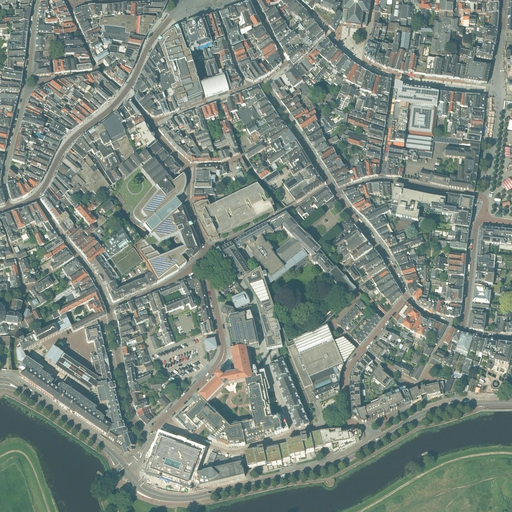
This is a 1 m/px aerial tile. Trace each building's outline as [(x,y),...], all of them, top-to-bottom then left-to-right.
[(15,0),(16,11),(30,10),(32,0),(15,0)] [(169,0),(171,2),(173,6),(173,11),(172,16),(168,19),(168,20),(169,25),(169,27),(171,33),(173,31),(178,30),(179,29),(178,24),(179,21),(180,20),(180,19),(182,12),(182,6),(182,5),(181,1),(180,0),(169,0)] [(270,11),(265,2),(264,0),(257,0),(264,12),(264,14),(270,11)] [(282,7),(280,1),(281,1),(280,0),(264,0),(265,2),(270,11),(276,7),(277,9),(278,11),(281,14),(283,17),(284,17),(287,21),(291,18),(289,17),(290,16),(286,12),(289,9),(285,5),(282,7)] [(295,2),(292,0),(290,0),(285,5),(289,9),(290,9),(289,8),(295,2)] [(312,0),(308,7),(312,10),(312,9),(313,11),(316,8),(317,5),(319,0),(312,0)] [(316,8),(314,11),(329,26),(335,16),(337,12),(339,9),(339,10),(341,7),(338,6),(339,2),(343,3),(343,0),(319,0),(317,5),(316,8)] [(345,0),(344,11),(343,12),(344,13),(343,21),(342,24),(348,25),(347,26),(349,27),(349,26),(360,28),(361,28),(362,26),(367,27),(368,16),(369,16),(369,14),(371,4),(371,2),(370,2),(370,0),(345,0)] [(382,0),(382,1),(381,5),(380,10),(385,11),(385,8),(386,8),(392,8),(392,0),(382,0)] [(392,0),(392,8),(391,12),(391,15),(390,22),(390,24),(394,24),(398,25),(400,10),(396,10),(397,0),(392,0)] [(407,21),(407,19),(408,7),(407,6),(405,6),(402,3),(402,0),(397,0),(396,10),(400,10),(398,25),(406,25),(406,21),(407,21)] [(416,30),(415,33),(421,34),(423,35),(424,33),(428,33),(434,34),(434,29),(427,28),(428,15),(427,15),(428,11),(431,11),(431,4),(429,4),(429,1),(428,1),(428,0),(420,0),(419,10),(419,11),(421,13),(421,14),(420,14),(419,22),(420,22),(420,24),(418,24),(418,31),(416,30)] [(451,35),(456,36),(457,30),(458,24),(458,20),(459,11),(460,3),(460,2),(459,0),(440,0),(439,12),(439,18),(435,18),(435,22),(434,29),(434,34),(434,36),(434,40),(433,39),(430,54),(429,54),(429,59),(435,59),(440,60),(442,61),(442,59),(445,59),(445,57),(446,53),(447,54),(450,38),(450,35),(451,35)] [(431,0),(431,4),(431,11),(435,11),(435,12),(439,12),(440,0),(431,0)] [(137,8),(136,13),(142,13),(142,14),(161,16),(163,10),(167,3),(167,2),(166,2),(151,3),(150,9),(143,9),(137,8)] [(289,9),(286,12),(290,16),(292,14),(299,6),(295,2),(289,8),(290,9),(289,9)] [(64,7),(62,3),(55,5),(50,6),(48,7),(48,12),(64,7)] [(245,5),(248,13),(249,13),(253,10),(250,3),(245,5)] [(239,18),(239,19),(240,21),(241,24),(239,24),(240,26),(239,26),(240,29),(241,31),(240,31),(242,36),(246,34),(248,34),(256,29),(254,25),(252,20),(251,20),(249,13),(248,13),(245,5),(235,9),(238,18),(239,18)] [(482,13),(482,14),(486,14),(493,14),(498,14),(499,5),(493,5),(488,5),(482,5),(482,13)] [(293,21),(296,18),(303,10),(299,6),(292,14),(290,16),(289,17),(291,18),(291,19),(293,21)] [(50,18),(50,16),(49,14),(48,12),(48,7),(39,7),(38,19),(45,20),(47,20),(51,20),(50,18)] [(48,12),(49,14),(50,16),(53,15),(67,12),(64,7),(48,12)] [(82,17),(84,22),(86,22),(87,24),(92,23),(93,22),(92,19),(88,7),(80,8),(82,13),(81,14),(82,17)] [(101,21),(101,18),(99,18),(96,18),(94,7),(88,7),(92,19),(93,22),(97,22),(99,21),(101,21)] [(270,11),(264,14),(266,18),(277,11),(276,10),(277,10),(277,9),(276,7),(270,11)] [(75,17),(81,14),(82,13),(80,8),(74,11),(73,13),(75,17)] [(380,10),(375,9),(374,14),(380,15),(382,16),(383,15),(388,15),(391,15),(391,12),(392,8),(386,8),(385,8),(385,11),(380,10)] [(232,19),(234,22),(235,27),(238,26),(238,27),(239,26),(240,26),(239,24),(241,24),(240,21),(239,19),(239,18),(238,18),(235,9),(229,10),(232,19)] [(4,18),(4,24),(6,24),(8,24),(27,22),(29,16),(30,10),(16,11),(15,11),(15,17),(8,18),(4,18)] [(222,21),(232,19),(229,10),(219,14),(222,21)] [(257,18),(253,10),(249,13),(251,20),(252,20),(257,18)] [(296,18),(293,21),(298,28),(300,26),(303,23),(305,22),(306,20),(309,15),(303,10),(296,18)] [(269,22),(279,16),(281,14),(278,11),(277,11),(266,18),(269,22)] [(343,15),(337,12),(335,16),(329,26),(335,31),(339,23),(340,20),(343,15)] [(283,17),(281,14),(279,16),(269,22),(268,22),(271,27),(281,20),(284,18),(283,17)] [(476,14),(476,17),(475,26),(475,27),(484,28),(497,29),(498,19),(498,14),(493,14),(486,14),(482,14),(476,14)] [(294,32),(298,36),(292,41),(293,42),(296,47),(298,45),(303,41),(307,38),(305,36),(304,35),(302,33),(306,30),(314,22),(309,15),(306,20),(305,22),(303,23),(300,26),(298,28),(294,32)] [(209,17),(213,29),(218,27),(214,16),(209,17)] [(130,18),(127,18),(123,18),(121,17),(115,17),(114,19),(107,20),(107,18),(101,18),(101,21),(99,21),(99,22),(99,24),(99,27),(99,28),(101,28),(101,27),(108,28),(115,29),(117,29),(125,30),(125,35),(129,36),(132,36),(137,37),(145,39),(145,38),(148,35),(149,33),(158,20),(156,20),(136,19),(130,18)] [(204,20),(211,40),(216,38),(215,34),(213,29),(209,17),(204,20)] [(252,20),(254,25),(256,29),(261,25),(257,18),(252,20)] [(284,18),(281,20),(271,27),(273,32),(285,23),(285,24),(287,22),(284,18)] [(238,26),(235,27),(234,22),(232,19),(222,21),(228,36),(239,32),(238,31),(239,30),(238,28),(238,27),(238,26)] [(294,32),(298,28),(293,21),(291,19),(287,22),(285,24),(285,23),(273,32),(276,38),(285,31),(285,32),(287,34),(290,31),(292,33),(294,32)] [(220,79),(219,77),(213,55),(220,53),(221,53),(218,44),(218,43),(214,44),(213,43),(212,43),(211,40),(204,20),(198,22),(198,21),(189,24),(189,25),(182,27),(183,28),(190,52),(203,48),(203,50),(206,60),(204,61),(210,82),(220,79)] [(28,22),(27,22),(8,24),(6,24),(6,29),(12,29),(13,30),(15,30),(15,35),(26,34),(28,22)] [(87,24),(86,22),(84,22),(78,25),(81,31),(88,27),(93,25),(93,22),(92,23),(87,24)] [(302,33),(304,35),(305,34),(306,35),(316,25),(314,22),(306,30),(302,33)] [(385,35),(386,32),(387,26),(379,24),(374,24),(374,23),(374,24),(373,30),(377,31),(377,32),(379,32),(379,34),(385,35)] [(83,35),(97,28),(99,27),(99,24),(93,25),(88,27),(81,31),(83,35)] [(388,33),(394,33),(394,35),(395,35),(395,38),(394,43),(393,46),(392,53),(390,61),(387,69),(392,71),(397,55),(398,51),(402,28),(399,28),(398,25),(394,24),(390,24),(389,24),(388,26),(388,33)] [(248,34),(246,34),(249,41),(251,40),(253,39),(252,37),(253,36),(263,30),(261,25),(256,29),(248,34)] [(307,38),(310,35),(318,28),(316,25),(306,35),(305,34),(304,35),(305,36),(307,38)] [(99,33),(99,28),(99,27),(97,28),(83,35),(84,39),(92,36),(99,33)] [(102,32),(102,35),(103,41),(101,41),(99,42),(101,45),(103,48),(108,48),(111,48),(111,47),(111,46),(112,42),(115,43),(119,43),(122,44),(127,45),(140,48),(142,44),(145,39),(137,37),(132,36),(129,36),(125,35),(125,30),(117,29),(115,29),(108,28),(101,27),(101,28),(102,32)] [(475,27),(474,34),(482,34),(484,34),(497,36),(497,29),(484,28),(475,27)] [(190,53),(190,52),(183,28),(180,29),(183,40),(188,54),(190,53)] [(300,48),(302,46),(304,48),(307,45),(306,44),(310,41),(321,31),(318,28),(310,35),(307,38),(303,41),(298,45),(300,47),(300,48)] [(397,55),(392,71),(399,72),(400,73),(405,53),(408,54),(408,51),(410,35),(411,30),(409,30),(402,28),(398,51),(397,55)] [(161,40),(159,44),(166,60),(166,62),(167,65),(170,73),(172,72),(173,77),(177,88),(172,90),(175,98),(180,110),(202,100),(203,100),(203,99),(204,98),(204,97),(203,96),(205,95),(204,90),(202,84),(201,84),(201,85),(200,85),(190,53),(188,54),(183,40),(180,29),(176,30),(173,31),(171,33),(170,33),(166,35),(164,38),(161,40)] [(266,35),(263,30),(253,36),(252,37),(253,39),(251,40),(252,42),(254,45),(255,44),(257,43),(255,41),(266,35)] [(224,37),(222,31),(219,31),(220,33),(215,34),(216,38),(217,40),(224,37)] [(240,31),(239,32),(228,36),(230,42),(243,37),(242,36),(240,31)] [(276,39),(280,45),(292,33),(290,31),(287,34),(285,32),(276,39)] [(321,31),(310,41),(306,44),(307,45),(311,50),(313,47),(318,42),(325,36),(321,31)] [(92,36),(84,39),(86,43),(97,40),(98,42),(99,42),(101,41),(103,41),(102,35),(102,32),(99,33),(92,36)] [(294,32),(292,33),(280,45),(283,49),(290,43),(292,41),(298,36),(294,32)] [(414,35),(414,39),(420,40),(420,41),(420,46),(417,59),(416,68),(414,75),(415,75),(425,76),(426,76),(427,65),(428,59),(429,59),(429,54),(430,54),(433,39),(427,39),(428,33),(424,33),(423,35),(421,34),(415,33),(414,35)] [(25,44),(26,34),(15,35),(10,35),(9,43),(7,43),(6,51),(25,50),(25,44)] [(230,42),(231,44),(232,47),(241,43),(243,42),(243,43),(248,41),(249,41),(246,34),(242,36),(243,37),(230,42)] [(255,44),(257,47),(269,39),(266,35),(255,41),(257,43),(255,44)] [(378,37),(371,36),(370,35),(368,42),(378,45),(379,39),(384,41),(384,38),(378,36),(378,37)] [(35,49),(35,53),(49,54),(51,54),(51,48),(54,48),(55,42),(56,42),(56,37),(36,36),(36,40),(36,44),(35,49)] [(70,37),(59,37),(59,43),(63,43),(63,44),(64,56),(64,61),(64,62),(74,62),(74,60),(72,60),(72,58),(70,58),(70,56),(74,56),(80,55),(86,55),(84,49),(82,49),(81,47),(83,47),(81,43),(80,41),(72,42),(70,37)] [(269,39),(257,47),(260,51),(263,49),(263,50),(273,44),(272,43),(270,40),(269,39)] [(409,57),(412,57),(411,60),(408,74),(414,75),(416,68),(417,59),(420,46),(420,41),(420,40),(414,39),(414,42),(411,42),(409,51),(408,56),(409,57)] [(248,52),(252,50),(253,50),(257,47),(255,44),(254,45),(252,42),(251,40),(249,41),(248,41),(243,43),(243,42),(241,43),(232,47),(234,53),(244,49),(246,48),(248,52)] [(321,55),(331,44),(327,40),(316,51),(321,55)] [(382,46),(381,48),(388,51),(388,50),(389,45),(390,43),(387,42),(384,41),(383,41),(382,46)] [(98,42),(88,47),(90,51),(101,45),(99,42),(98,42)] [(126,51),(138,53),(140,48),(127,45),(122,44),(119,43),(115,43),(112,42),(111,46),(111,47),(111,48),(124,50),(125,49),(127,49),(126,51)] [(293,49),(296,47),(293,42),(289,46),(283,50),(285,53),(291,49),(292,50),(293,49)] [(364,55),(364,56),(364,57),(365,57),(365,58),(366,58),(375,64),(379,54),(379,53),(381,48),(382,46),(378,45),(368,42),(368,43),(364,53),(364,54),(364,55)] [(495,46),(484,44),(484,45),(483,45),(483,44),(478,42),(476,49),(470,48),(470,51),(476,52),(474,61),(476,62),(476,60),(475,60),(476,58),(491,61),(495,46)] [(386,55),(382,67),(387,69),(390,61),(392,53),(393,46),(394,43),(393,43),(393,44),(390,43),(389,45),(388,50),(388,51),(386,55)] [(166,62),(166,60),(159,44),(157,48),(156,48),(158,52),(163,61),(165,64),(166,66),(167,65),(166,62)] [(260,53),(262,55),(264,58),(275,48),(273,45),(273,44),(263,50),(263,49),(260,51),(260,53)] [(334,48),(331,44),(321,55),(325,59),(334,48)] [(467,67),(464,81),(487,85),(490,66),(473,63),(474,61),(476,52),(470,51),(461,49),(461,48),(461,47),(461,46),(460,46),(460,45),(459,45),(458,44),(457,44),(456,44),(455,45),(454,45),(454,46),(453,46),(453,47),(453,48),(452,53),(460,55),(469,56),(468,62),(467,67)] [(101,45),(90,51),(91,54),(97,51),(103,48),(101,45)] [(300,47),(298,45),(296,47),(293,49),(292,50),(291,49),(285,53),(287,56),(295,50),(300,47)] [(300,48),(302,50),(302,51),(305,55),(308,53),(304,48),(302,46),(300,48)] [(300,47),(295,50),(287,56),(290,60),(300,53),(302,51),(302,50),(300,48),(300,47)] [(103,48),(97,51),(91,54),(94,60),(106,53),(107,57),(108,55),(108,48),(103,48)] [(108,55),(107,57),(108,59),(115,60),(119,61),(125,64),(126,62),(134,63),(136,58),(138,53),(126,51),(127,49),(125,49),(124,50),(111,48),(108,48),(108,55)] [(165,72),(166,75),(166,76),(170,85),(172,90),(177,88),(173,77),(172,72),(170,73),(167,65),(166,66),(165,64),(163,61),(158,52),(156,48),(153,53),(162,66),(163,67),(165,72)] [(236,58),(249,53),(248,52),(246,48),(244,49),(234,53),(236,58)] [(261,65),(263,64),(277,53),(275,48),(264,58),(265,60),(263,61),(262,61),(262,60),(259,62),(261,65)] [(318,66),(317,66),(320,70),(322,71),(325,68),(327,66),(328,64),(329,63),(339,52),(338,51),(338,50),(336,48),(336,49),(334,48),(325,59),(324,60),(323,60),(321,63),(320,64),(318,66)] [(228,50),(221,53),(220,53),(222,59),(230,56),(229,51),(228,51),(228,50)] [(254,56),(255,56),(252,50),(248,52),(249,53),(250,59),(238,64),(240,70),(245,67),(248,67),(253,64),(251,60),(255,58),(254,56)] [(317,59),(321,63),(323,60),(324,60),(325,59),(321,55),(316,51),(315,52),(318,55),(318,56),(319,57),(317,59)] [(263,79),(265,78),(267,77),(257,63),(258,58),(262,55),(260,53),(259,54),(258,52),(255,53),(256,55),(255,56),(254,56),(255,58),(251,60),(253,64),(263,79)] [(318,66),(320,64),(321,63),(317,59),(319,57),(318,56),(318,55),(315,52),(310,57),(314,62),(318,66)] [(316,85),(312,90),(312,91),(314,94),(316,92),(317,93),(324,85),(320,81),(324,76),(328,71),(329,70),(330,68),(331,67),(332,66),(342,54),(339,52),(329,63),(328,64),(327,66),(325,68),(322,71),(318,77),(316,80),(313,82),(316,85)] [(34,64),(49,65),(49,54),(35,53),(34,64)] [(100,63),(103,62),(108,59),(107,57),(106,53),(94,60),(97,66),(100,63)] [(156,67),(156,68),(157,68),(158,69),(159,72),(160,74),(165,72),(163,67),(162,66),(153,53),(150,59),(153,63),(156,67)] [(236,58),(238,64),(250,59),(249,53),(236,58)] [(266,68),(267,67),(269,66),(270,67),(274,63),(279,57),(277,53),(263,64),(266,68)] [(300,53),(290,60),(293,65),(297,62),(297,61),(300,59),(302,57),(300,53)] [(379,54),(375,64),(377,64),(378,65),(379,66),(381,67),(382,67),(386,55),(379,53),(379,54)] [(446,62),(443,78),(453,79),(458,58),(451,57),(452,55),(447,54),(446,53),(445,57),(445,59),(446,59),(446,62)] [(342,72),(349,61),(342,54),(332,66),(331,67),(330,68),(329,70),(324,76),(327,78),(329,75),(330,76),(326,82),(333,87),(335,85),(338,87),(339,86),(340,83),(340,84),(343,78),(343,77),(340,75),(342,72)] [(261,65),(259,62),(262,60),(264,58),(262,55),(258,58),(257,63),(267,77),(270,74),(266,68),(263,64),(261,65)] [(458,66),(455,79),(459,80),(462,66),(467,67),(468,62),(469,56),(460,55),(458,66)] [(4,69),(4,70),(8,71),(13,71),(13,66),(14,67),(15,66),(15,65),(18,64),(23,64),(24,57),(8,58),(7,58),(7,62),(7,64),(7,69),(4,69)] [(310,57),(306,60),(312,67),(313,67),(314,69),(317,66),(318,66),(314,62),(310,57)] [(113,64),(108,59),(103,62),(108,68),(113,64)] [(108,68),(103,73),(107,77),(116,68),(119,64),(122,66),(124,68),(131,71),(134,63),(126,62),(125,64),(119,61),(115,60),(108,59),(113,64),(108,68)] [(155,74),(156,76),(160,74),(159,72),(158,69),(157,68),(156,68),(156,67),(153,63),(150,59),(148,63),(148,64),(155,73),(155,74)] [(428,59),(427,65),(426,76),(431,77),(435,59),(429,59),(428,59)] [(440,60),(435,59),(431,77),(437,77),(440,60)] [(446,59),(445,59),(442,59),(442,61),(440,60),(437,77),(443,78),(446,62),(446,59)] [(77,60),(74,60),(74,62),(75,62),(76,73),(80,72),(84,72),(92,70),(92,69),(91,65),(85,65),(85,66),(80,67),(79,67),(78,67),(78,66),(79,66),(78,63),(77,60)] [(302,64),(310,73),(312,75),(314,77),(316,80),(318,77),(317,77),(322,71),(320,70),(317,66),(314,69),(313,67),(312,67),(306,60),(302,64)] [(352,63),(349,61),(342,72),(340,75),(343,77),(346,74),(352,63)] [(69,70),(71,70),(71,73),(76,72),(76,73),(75,62),(74,62),(64,62),(65,73),(70,73),(69,70)] [(346,74),(343,77),(343,78),(340,84),(340,83),(339,86),(342,88),(344,85),(345,83),(346,82),(347,80),(355,65),(352,63),(346,74)] [(49,71),(49,65),(34,64),(33,77),(50,75),(49,71)] [(124,68),(122,66),(119,64),(116,68),(118,71),(119,69),(129,75),(131,71),(124,68)] [(154,81),(156,84),(158,86),(157,87),(159,91),(161,93),(163,92),(164,91),(162,88),(159,81),(158,80),(155,74),(155,73),(148,64),(146,68),(154,81)] [(245,67),(249,73),(251,72),(258,82),(263,79),(253,64),(248,67),(245,67)] [(302,64),(298,67),(308,78),(310,80),(311,79),(313,82),(316,80),(314,77),(312,75),(310,73),(302,64)] [(351,84),(359,68),(355,65),(347,80),(346,82),(345,83),(344,85),(342,88),(337,99),(344,102),(349,88),(351,84)] [(225,69),(226,75),(235,72),(233,67),(225,69)] [(293,70),(302,79),(304,82),(303,82),(305,84),(306,83),(312,90),(316,85),(313,82),(311,79),(310,80),(308,78),(298,67),(293,70)] [(116,76),(117,74),(119,72),(118,71),(116,68),(107,77),(111,80),(116,76)] [(154,81),(146,68),(142,75),(152,90),(157,87),(158,86),(156,84),(154,81)] [(349,88),(344,102),(348,104),(349,104),(349,103),(351,103),(352,100),(353,96),(355,90),(356,86),(362,70),(359,68),(351,84),(349,88)] [(127,79),(129,75),(119,69),(118,71),(119,72),(117,74),(122,78),(123,76),(127,79)] [(302,89),(299,91),(301,94),(305,92),(307,95),(312,91),(312,90),(306,83),(305,84),(303,82),(304,82),(302,79),(293,70),(289,73),(302,89)] [(367,73),(362,70),(356,86),(355,90),(359,92),(360,92),(360,91),(361,89),(367,73)] [(170,85),(166,76),(166,75),(165,72),(160,74),(162,79),(162,80),(165,87),(170,85)] [(238,77),(235,72),(226,75),(229,81),(238,77)] [(247,80),(254,83),(258,82),(251,72),(249,73),(243,75),(247,80)] [(294,89),(296,92),(298,96),(301,94),(299,91),(302,89),(289,73),(285,76),(294,89)] [(360,91),(360,92),(358,98),(354,111),(359,113),(362,114),(363,108),(363,104),(365,98),(366,97),(367,93),(372,76),(367,73),(361,89),(360,91)] [(2,74),(2,76),(1,80),(21,83),(22,77),(3,74),(2,74)] [(94,83),(95,82),(100,77),(97,74),(90,76),(94,83)] [(124,84),(127,79),(123,76),(122,78),(117,74),(116,76),(119,79),(118,81),(124,84)] [(154,97),(156,96),(152,90),(142,75),(140,80),(150,94),(154,97)] [(206,99),(224,93),(229,91),(231,90),(232,90),(231,86),(229,81),(226,75),(219,77),(220,79),(210,82),(206,83),(206,82),(205,82),(206,83),(202,84),(204,90),(205,95),(206,99)] [(90,76),(84,77),(87,82),(91,85),(92,85),(94,83),(90,76)] [(120,87),(121,87),(124,84),(118,81),(119,79),(116,76),(111,80),(120,87)] [(288,88),(292,94),(296,92),(294,89),(285,76),(281,79),(288,88)] [(368,109),(370,101),(370,99),(371,96),(374,86),(376,78),(372,76),(367,93),(366,97),(365,98),(363,104),(363,108),(365,109),(365,110),(366,110),(367,109),(368,109)] [(87,82),(84,77),(75,78),(74,78),(87,88),(90,90),(92,92),(96,88),(95,88),(92,85),(91,85),(87,82)] [(95,88),(98,84),(99,85),(100,84),(100,85),(103,87),(104,89),(109,84),(100,77),(95,82),(94,83),(92,85),(95,88)] [(229,81),(231,86),(241,82),(238,77),(229,81)] [(370,99),(370,101),(375,102),(376,98),(376,97),(377,96),(381,79),(376,77),(376,78),(374,86),(371,96),(370,99)] [(74,78),(68,80),(71,82),(70,83),(75,87),(77,89),(78,88),(83,92),(86,94),(90,90),(87,88),(74,78)] [(292,94),(288,88),(281,79),(277,82),(283,90),(285,93),(286,94),(288,97),(292,94)] [(376,97),(376,98),(382,100),(382,98),(382,97),(383,94),(384,89),(386,80),(381,79),(377,96),(376,97)] [(0,86),(0,87),(8,88),(20,89),(21,83),(8,81),(1,80),(0,84),(0,86)] [(68,80),(60,81),(67,87),(70,89),(68,93),(70,94),(71,93),(75,87),(70,83),(71,82),(68,80)] [(137,85),(137,86),(141,90),(139,93),(145,99),(150,94),(140,80),(138,81),(137,83),(137,85)] [(172,90),(170,85),(165,87),(162,80),(159,81),(162,88),(164,91),(163,92),(164,94),(163,95),(165,101),(165,102),(167,106),(170,114),(176,112),(171,99),(175,98),(172,90)] [(386,80),(384,89),(383,94),(389,95),(391,85),(391,81),(386,80)] [(67,87),(60,81),(55,83),(62,89),(64,90),(68,93),(70,89),(67,87)] [(277,82),(274,84),(280,92),(283,90),(277,82)] [(55,83),(49,85),(59,93),(62,89),(55,83)] [(103,87),(100,85),(100,84),(99,85),(98,84),(95,88),(96,88),(97,89),(110,100),(114,97),(114,96),(104,89),(103,87)] [(104,89),(114,96),(118,92),(109,84),(104,89)] [(274,84),(271,86),(276,94),(280,92),(274,84)] [(59,93),(49,85),(44,87),(54,95),(60,100),(62,99),(63,97),(59,93)] [(407,144),(406,148),(431,152),(433,136),(434,137),(434,136),(435,134),(437,117),(438,109),(437,109),(439,93),(431,91),(414,89),(413,89),(410,88),(409,87),(407,87),(406,87),(402,87),(398,85),(397,85),(396,91),(394,107),(394,109),(395,110),(394,112),(393,112),(393,113),(393,120),(392,120),(393,121),(393,124),(392,124),(392,125),(391,133),(391,134),(392,134),(391,137),(390,137),(390,138),(390,142),(392,142),(393,142),(404,144),(404,143),(406,133),(408,133),(407,144)] [(136,99),(136,100),(140,104),(145,99),(139,93),(141,90),(137,86),(135,92),(135,93),(136,98),(136,99)] [(47,96),(48,97),(49,98),(52,100),(57,104),(59,105),(61,103),(64,105),(65,104),(62,101),(60,100),(54,95),(44,87),(38,89),(47,96)] [(98,104),(92,99),(86,94),(83,92),(78,88),(77,89),(75,87),(71,93),(70,94),(73,96),(78,100),(81,101),(82,99),(89,104),(90,103),(91,104),(98,111),(102,107),(98,104)] [(252,90),(255,98),(263,94),(259,87),(252,90)] [(92,92),(93,93),(106,104),(110,100),(97,89),(96,88),(92,92)] [(44,101),(47,98),(47,96),(38,89),(34,92),(43,100),(44,101)] [(73,96),(70,94),(68,93),(64,90),(62,89),(59,93),(63,97),(64,96),(70,100),(77,105),(91,117),(95,113),(87,106),(82,102),(81,101),(78,100),(73,96)] [(98,104),(102,107),(106,104),(93,93),(92,92),(90,90),(86,94),(92,99),(98,104)] [(43,100),(34,92),(30,97),(39,103),(40,104),(41,104),(42,105),(45,107),(47,104),(47,103),(46,102),(45,101),(44,101),(43,100)] [(247,108),(252,105),(250,101),(251,101),(247,92),(243,94),(247,108)] [(292,94),(288,97),(281,102),(283,104),(284,106),(287,104),(297,97),(298,96),(296,92),(292,94)] [(298,96),(297,97),(287,104),(284,106),(287,110),(308,96),(307,95),(305,92),(301,94),(298,96)] [(278,97),(281,102),(288,97),(286,94),(285,93),(278,97)] [(438,111),(437,116),(442,117),(442,116),(447,117),(449,104),(451,95),(439,93),(437,109),(438,109),(438,111)] [(0,101),(16,102),(18,96),(7,95),(0,95),(0,94),(0,101)] [(143,108),(144,108),(147,104),(154,97),(150,94),(146,98),(145,99),(140,104),(139,104),(140,104),(139,105),(143,108)] [(243,94),(238,96),(242,111),(247,108),(243,94)] [(251,101),(250,101),(252,105),(265,98),(263,94),(255,98),(251,101)] [(162,110),(163,115),(164,116),(170,114),(167,106),(165,102),(165,101),(163,95),(157,97),(160,101),(158,103),(159,105),(160,107),(162,110)] [(459,122),(453,121),(454,112),(456,104),(456,95),(451,95),(449,104),(447,117),(446,122),(453,123),(452,126),(452,127),(452,129),(456,129),(456,126),(458,126),(457,130),(458,130),(462,130),(464,131),(482,133),(485,133),(486,127),(469,125),(469,121),(467,121),(465,119),(459,118),(459,121),(459,122)] [(454,112),(453,118),(457,119),(456,121),(457,121),(459,121),(459,118),(459,115),(460,111),(460,110),(462,95),(456,95),(456,104),(454,112)] [(156,96),(154,97),(147,104),(144,108),(143,108),(146,112),(153,106),(155,104),(155,103),(157,102),(158,103),(160,101),(157,97),(156,96)] [(239,112),(242,111),(238,96),(233,98),(238,112),(239,112)] [(290,114),(311,101),(308,96),(287,110),(290,114)] [(330,100),(327,105),(332,108),(334,104),(335,103),(334,102),(336,98),(333,96),(332,98),(330,100)] [(459,115),(459,118),(465,119),(466,115),(467,109),(468,108),(468,104),(469,103),(470,96),(466,96),(465,104),(464,107),(463,107),(463,110),(462,115),(459,115)] [(468,108),(467,109),(478,110),(479,97),(470,96),(469,103),(468,104),(468,108)] [(40,104),(39,103),(30,97),(28,103),(30,104),(37,108),(43,111),(43,110),(44,108),(45,107),(42,105),(41,104),(40,104)] [(180,110),(175,98),(171,99),(176,112),(180,110)] [(237,112),(238,112),(233,98),(227,101),(232,121),(233,123),(240,120),(236,112),(237,112)] [(269,103),(265,98),(252,105),(247,108),(242,111),(239,112),(238,112),(237,112),(239,117),(242,122),(261,110),(269,105),(269,103)] [(376,98),(375,102),(375,104),(378,104),(377,106),(380,107),(381,103),(388,104),(389,99),(382,98),(382,100),(376,98)] [(74,109),(87,120),(91,117),(77,105),(70,100),(69,101),(67,104),(70,106),(72,107),(74,109)] [(0,107),(14,110),(16,102),(0,101),(0,107)] [(222,102),(221,103),(228,121),(228,122),(232,121),(227,101),(222,102)] [(305,111),(306,110),(314,105),(311,101),(290,114),(293,118),(305,111)] [(375,102),(370,101),(368,109),(368,110),(367,115),(366,121),(370,123),(371,117),(373,112),(373,111),(375,104),(375,102)] [(162,110),(160,107),(159,105),(158,103),(157,102),(155,103),(155,104),(153,106),(155,108),(155,109),(157,109),(157,111),(153,114),(152,114),(150,115),(150,116),(151,116),(151,117),(152,117),(153,117),(156,118),(163,115),(162,110)] [(26,108),(39,115),(41,116),(45,117),(47,113),(47,112),(43,110),(43,111),(37,108),(30,104),(28,103),(26,108)] [(65,104),(64,105),(65,105),(69,108),(71,109),(73,111),(70,114),(83,123),(87,120),(74,109),(72,107),(70,106),(67,104),(66,103),(65,104)] [(90,103),(89,104),(87,106),(95,113),(98,111),(91,104),(90,103)] [(130,112),(130,111),(135,109),(130,103),(129,103),(127,104),(126,105),(130,112)] [(331,113),(333,111),(335,109),(332,108),(327,105),(325,103),(324,104),(331,113)] [(58,117),(61,120),(75,129),(78,126),(59,112),(55,108),(54,108),(49,104),(46,109),(58,117)] [(377,106),(378,104),(375,104),(373,111),(373,112),(386,115),(387,110),(387,109),(380,107),(377,106)] [(131,123),(133,122),(135,121),(134,118),(130,112),(126,105),(123,108),(131,123)] [(216,105),(211,106),(215,120),(216,124),(220,122),(216,105)] [(248,130),(257,124),(275,113),(269,105),(261,110),(242,122),(244,125),(248,130)] [(317,108),(314,105),(306,110),(305,111),(293,118),(296,122),(302,118),(303,118),(306,116),(309,114),(314,110),(317,108)] [(149,115),(150,115),(152,114),(153,114),(157,111),(157,109),(155,109),(155,108),(153,106),(146,112),(149,115)] [(215,120),(211,106),(207,108),(211,121),(212,125),(216,124),(215,120)] [(0,150),(4,152),(7,141),(8,136),(9,131),(10,125),(12,120),(13,115),(14,110),(0,107),(0,150)] [(44,118),(46,118),(45,117),(41,116),(39,115),(26,108),(25,113),(40,119),(41,119),(42,118),(44,119),(44,118)] [(58,117),(46,109),(44,108),(43,110),(47,112),(47,113),(45,117),(46,118),(52,121),(71,132),(75,129),(61,120),(58,117)] [(78,126),(83,123),(70,114),(62,108),(59,112),(78,126)] [(123,123),(125,125),(127,124),(127,125),(131,123),(123,108),(117,112),(123,123)] [(212,125),(211,121),(207,108),(202,110),(208,126),(212,125)] [(130,112),(134,118),(134,117),(139,114),(135,109),(130,111),(130,112)] [(345,114),(339,112),(335,109),(333,111),(340,116),(341,115),(344,120),(334,125),(332,121),(330,123),(320,129),(306,138),(310,143),(324,135),(331,131),(339,127),(341,125),(346,125),(348,114),(345,114)] [(186,115),(189,120),(193,118),(194,118),(197,117),(202,115),(201,110),(196,112),(196,111),(191,113),(186,115)] [(303,118),(302,118),(296,122),(303,132),(316,123),(318,122),(314,116),(316,114),(314,110),(309,114),(306,116),(303,118)] [(123,123),(117,112),(113,116),(120,127),(124,134),(128,131),(125,125),(123,123)] [(386,115),(373,112),(371,117),(385,122),(386,115)] [(25,113),(24,116),(36,122),(39,122),(40,119),(25,113)] [(278,118),(275,113),(257,124),(248,130),(247,130),(251,136),(267,126),(278,118)] [(316,123),(303,132),(306,138),(320,129),(330,123),(327,119),(330,117),(329,114),(326,116),(324,118),(318,122),(316,123)] [(179,131),(186,129),(187,130),(189,134),(195,131),(194,130),(193,128),(193,127),(189,120),(186,115),(180,117),(178,118),(176,119),(172,120),(178,129),(179,131)] [(202,150),(207,148),(207,150),(208,151),(209,154),(210,153),(214,152),(213,150),(212,148),(212,147),(209,137),(205,123),(202,115),(197,117),(194,118),(195,122),(197,121),(198,126),(200,126),(201,129),(203,133),(195,136),(198,146),(201,145),(202,150)] [(487,116),(466,115),(465,119),(467,121),(469,121),(487,123),(487,116)] [(24,116),(22,123),(32,126),(38,128),(39,122),(36,122),(24,116)] [(120,127),(113,116),(104,122),(127,160),(134,154),(135,153),(124,134),(120,127)] [(385,122),(371,117),(370,123),(385,128),(385,122)] [(127,124),(125,125),(128,131),(144,123),(141,118),(135,121),(133,122),(131,123),(127,125),(127,124)] [(270,146),(290,133),(286,128),(278,118),(267,126),(251,136),(248,139),(251,144),(253,143),(254,143),(258,140),(261,144),(262,143),(266,149),(270,146)] [(349,118),(347,123),(348,123),(353,124),(353,126),(354,126),(355,125),(354,125),(356,120),(349,118)] [(43,130),(63,139),(71,132),(52,121),(47,130),(42,128),(44,123),(41,121),(41,119),(40,119),(39,122),(38,128),(43,130)] [(178,129),(172,120),(168,123),(174,130),(176,133),(179,131),(178,129)] [(228,121),(220,124),(224,136),(232,133),(229,124),(228,122),(228,121)] [(114,151),(121,164),(121,165),(126,161),(127,160),(104,122),(100,125),(109,143),(112,147),(114,151)] [(22,123),(21,126),(35,130),(37,131),(38,128),(32,126),(22,123)] [(128,131),(124,134),(135,153),(134,154),(135,156),(138,159),(147,151),(148,150),(156,143),(153,139),(154,139),(154,138),(154,137),(154,136),(153,136),(152,136),(151,136),(147,130),(144,123),(141,124),(128,131)] [(160,129),(159,130),(160,132),(164,136),(164,137),(170,133),(174,130),(168,123),(165,126),(161,128),(160,129)] [(100,125),(93,130),(101,144),(105,151),(107,153),(110,151),(111,153),(114,151),(112,147),(109,143),(100,125)] [(369,125),(368,129),(367,131),(369,132),(370,132),(377,134),(378,128),(373,127),(373,126),(372,126),(371,125),(369,125)] [(21,126),(20,129),(32,132),(34,133),(36,134),(41,136),(41,135),(42,136),(43,133),(42,133),(37,131),(35,130),(21,126)] [(45,134),(44,137),(59,143),(63,139),(43,130),(38,128),(37,131),(42,133),(43,133),(45,134)] [(20,129),(18,135),(28,138),(31,139),(31,137),(31,136),(32,132),(20,129)] [(452,129),(451,135),(450,139),(457,140),(460,140),(480,143),(484,143),(485,138),(467,136),(457,135),(455,135),(456,129),(452,129)] [(93,130),(88,134),(102,157),(110,170),(110,171),(121,164),(114,151),(111,153),(110,151),(107,153),(105,151),(101,144),(93,130)] [(164,137),(165,138),(168,141),(177,135),(176,133),(174,130),(170,133),(164,137)] [(341,133),(337,137),(338,138),(343,136),(343,140),(343,141),(344,143),(347,144),(348,143),(360,147),(364,148),(365,145),(366,143),(365,143),(367,137),(365,136),(360,135),(348,131),(345,130),(344,130),(342,133),(341,133)] [(458,130),(457,130),(457,135),(467,136),(485,138),(485,133),(482,133),(464,131),(462,130),(458,130)] [(383,137),(377,134),(370,132),(369,132),(367,131),(366,132),(366,134),(365,136),(367,137),(382,141),(383,137)] [(179,143),(183,140),(179,133),(177,135),(168,141),(174,147),(179,143)] [(217,148),(228,144),(229,146),(233,156),(240,153),(232,133),(225,136),(219,138),(219,137),(212,140),(215,147),(216,146),(217,148)] [(270,146),(266,149),(261,152),(264,156),(266,155),(267,154),(273,151),(274,150),(293,137),(290,133),(270,146)] [(31,137),(31,139),(57,148),(59,143),(44,137),(41,136),(36,134),(35,137),(31,136),(31,137)] [(97,160),(105,172),(113,185),(116,183),(116,182),(110,172),(110,171),(110,170),(102,157),(88,134),(82,138),(92,153),(94,156),(97,160)] [(29,144),(30,142),(28,141),(28,138),(18,135),(17,140),(25,143),(29,144)] [(326,138),(324,135),(310,143),(315,151),(327,143),(325,139),(326,138)] [(186,145),(193,142),(189,136),(183,140),(186,144),(186,145)] [(296,141),(293,137),(274,150),(277,155),(296,141)] [(319,156),(330,150),(333,148),(342,142),(341,141),(340,142),(337,137),(327,143),(315,151),(319,156)] [(368,143),(381,148),(382,141),(367,137),(365,143),(366,143),(365,145),(367,146),(368,143)] [(78,142),(88,153),(90,156),(91,155),(92,155),(93,157),(94,156),(92,153),(82,138),(78,142)] [(30,142),(29,144),(33,145),(55,153),(57,148),(31,139),(30,142)] [(13,156),(12,161),(22,164),(24,165),(26,159),(25,159),(27,154),(25,154),(23,153),(24,148),(24,147),(25,143),(17,140),(14,151),(13,156)] [(186,144),(183,140),(179,143),(174,147),(178,151),(178,152),(183,147),(186,144)] [(245,155),(248,160),(261,152),(266,149),(262,143),(261,144),(258,140),(254,143),(257,147),(245,155)] [(277,155),(274,157),(268,161),(268,162),(271,166),(299,147),(296,141),(277,155)] [(94,156),(93,157),(92,155),(91,155),(90,156),(88,153),(78,142),(74,145),(88,158),(92,163),(98,171),(110,187),(113,185),(105,172),(97,160),(94,156)] [(184,157),(190,151),(196,148),(196,146),(195,145),(193,142),(186,145),(186,144),(183,147),(178,152),(184,157)] [(333,148),(330,150),(319,156),(322,162),(335,154),(336,154),(333,150),(344,143),(343,142),(342,142),(333,148)] [(29,144),(25,143),(24,147),(24,148),(52,158),(55,153),(33,145),(29,144)] [(160,165),(168,157),(156,143),(148,150),(147,151),(160,165)] [(367,146),(366,148),(366,149),(381,154),(381,148),(368,143),(367,146)] [(74,145),(71,150),(86,163),(95,174),(98,171),(92,163),(88,158),(74,145)] [(303,152),(299,147),(271,166),(275,171),(276,170),(283,165),(303,152)] [(450,178),(449,187),(449,188),(474,192),(476,178),(477,174),(479,152),(480,148),(479,148),(480,148),(471,147),(470,151),(446,149),(446,151),(445,151),(443,152),(443,154),(444,156),(445,156),(445,157),(452,158),(462,159),(461,167),(459,167),(458,177),(451,176),(450,177),(458,178),(458,179),(450,178)] [(23,153),(25,154),(27,154),(27,155),(49,163),(52,158),(24,148),(23,153)] [(204,163),(201,155),(196,148),(190,151),(184,157),(185,157),(187,160),(192,164),(203,163),(204,163)] [(389,148),(389,153),(407,156),(416,157),(418,151),(408,150),(408,151),(389,148)] [(358,152),(357,154),(358,154),(358,155),(364,156),(365,157),(372,158),(374,159),(380,160),(381,155),(368,151),(363,149),(361,153),(359,152),(358,152)] [(71,150),(68,154),(80,164),(82,167),(86,163),(71,150)] [(264,156),(262,158),(265,163),(268,161),(274,157),(271,153),(275,151),(274,150),(273,151),(267,154),(266,155),(264,156)] [(171,185),(166,179),(169,176),(165,172),(160,165),(147,151),(138,159),(135,156),(118,170),(125,179),(140,167),(142,170),(141,171),(153,186),(135,209),(134,211),(134,213),(134,216),(135,218),(137,219),(142,224),(141,225),(143,228),(145,225),(152,234),(149,236),(150,237),(143,241),(142,239),(134,246),(143,261),(151,274),(157,284),(164,280),(178,272),(178,271),(186,265),(180,258),(184,254),(190,260),(198,253),(198,252),(199,252),(199,251),(199,250),(199,249),(199,248),(183,209),(182,209),(180,207),(181,207),(181,206),(180,207),(175,201),(176,200),(175,200),(174,200),(179,196),(181,194),(182,193),(183,191),(184,189),(184,187),(184,184),(184,182),(184,180),(183,178),(182,176),(171,185)] [(211,162),(210,159),(209,156),(209,154),(208,151),(201,155),(204,163),(211,162)] [(219,157),(220,162),(221,162),(226,160),(230,158),(227,151),(223,152),(223,151),(218,153),(219,157)] [(306,157),(303,152),(283,165),(283,166),(288,163),(294,171),(289,175),(292,178),(293,178),(293,179),(311,166),(306,157)] [(210,159),(211,162),(218,162),(220,162),(219,157),(218,158),(215,158),(214,154),(211,156),(210,153),(209,154),(209,156),(210,159)] [(418,158),(416,157),(407,156),(389,153),(388,158),(398,159),(399,159),(402,160),(417,162),(418,158)] [(27,155),(27,154),(25,159),(26,159),(28,160),(27,161),(47,168),(49,163),(27,155)] [(68,154),(65,158),(79,169),(79,170),(82,167),(80,164),(68,154)] [(322,162),(325,166),(338,158),(335,154),(322,162)] [(339,157),(338,158),(325,166),(328,171),(330,175),(331,175),(346,167),(346,166),(344,167),(341,161),(342,161),(347,158),(344,154),(339,157)] [(170,158),(168,157),(160,165),(165,172),(174,162),(170,158)] [(65,158),(62,164),(98,198),(101,195),(110,187),(98,171),(95,174),(86,163),(82,167),(84,169),(81,172),(79,170),(79,169),(65,158)] [(254,170),(257,175),(266,169),(263,164),(264,163),(261,158),(258,161),(261,165),(257,168),(256,168),(254,170)] [(359,159),(356,160),(357,165),(358,169),(357,169),(360,180),(367,178),(365,168),(365,164),(360,165),(359,159)] [(342,177),(349,173),(350,173),(352,172),(352,171),(354,170),(353,167),(352,166),(357,165),(356,160),(351,163),(351,164),(347,166),(346,166),(346,167),(331,175),(334,180),(342,177)] [(47,168),(27,161),(26,165),(30,166),(30,168),(45,173),(47,168)] [(181,169),(174,162),(165,172),(169,176),(171,179),(178,173),(181,169)] [(24,179),(28,184),(33,190),(39,184),(25,176),(26,175),(23,174),(24,171),(24,170),(26,165),(24,165),(22,164),(17,174),(17,173),(16,174),(18,176),(19,175),(21,178),(23,179),(24,179)] [(62,164),(59,169),(76,187),(84,196),(86,197),(92,204),(96,208),(98,206),(101,203),(101,202),(99,200),(99,199),(98,198),(62,164)] [(26,165),(24,170),(24,171),(27,173),(42,179),(45,173),(30,168),(30,166),(26,165)] [(216,179),(215,178),(215,176),(218,176),(218,177),(220,177),(221,176),(221,175),(227,174),(225,165),(221,166),(220,166),(221,172),(218,172),(197,174),(196,177),(196,183),(195,189),(212,189),(212,184),(214,184),(216,182),(216,179)] [(316,174),(311,166),(293,179),(284,185),(295,201),(296,202),(301,200),(324,184),(320,179),(317,174),(316,174)] [(266,169),(257,175),(262,180),(264,178),(271,174),(267,168),(266,169)] [(10,169),(8,173),(12,178),(13,180),(17,177),(19,180),(21,178),(19,175),(18,176),(16,174),(17,173),(10,169)] [(59,169),(57,174),(72,190),(76,187),(59,169)] [(116,169),(110,172),(116,182),(118,181),(119,181),(121,178),(116,169)] [(271,174),(264,178),(268,184),(280,175),(276,170),(275,171),(271,174)] [(24,171),(23,174),(26,175),(25,176),(39,184),(40,183),(42,179),(27,173),(24,171)] [(426,177),(428,178),(431,178),(430,182),(429,183),(446,187),(449,187),(450,178),(450,177),(451,176),(438,173),(437,176),(431,175),(429,174),(427,174),(419,172),(419,176),(426,177)] [(12,202),(17,201),(14,191),(18,190),(17,185),(15,183),(14,181),(13,180),(11,178),(8,173),(6,185),(11,201),(12,202)] [(342,177),(334,180),(336,183),(340,181),(343,180),(344,179),(348,178),(348,177),(350,177),(349,173),(342,177)] [(57,174),(55,179),(71,195),(79,203),(80,202),(86,197),(84,196),(76,187),(72,190),(57,174)] [(20,182),(19,180),(17,177),(13,180),(14,181),(15,183),(18,182),(19,184),(17,185),(18,190),(22,199),(28,195),(20,183),(20,182)] [(28,195),(29,194),(33,190),(28,184),(24,179),(20,182),(20,183),(28,195)] [(75,210),(78,207),(69,197),(71,195),(55,179),(52,184),(72,208),(73,207),(75,210)] [(65,208),(66,207),(69,210),(72,208),(52,184),(50,189),(63,205),(65,208)] [(393,205),(393,204),(390,184),(384,184),(387,198),(390,197),(390,201),(387,202),(389,206),(392,205),(393,205)] [(216,204),(214,205),(205,210),(205,211),(210,220),(211,223),(212,223),(213,225),(212,226),(213,227),(211,228),(214,235),(216,233),(219,239),(223,238),(226,236),(233,233),(237,231),(238,231),(242,229),(243,228),(243,229),(247,227),(254,223),(254,224),(257,222),(257,221),(258,221),(259,221),(262,219),(263,218),(263,219),(267,217),(274,213),(272,208),(274,207),(272,202),(270,203),(266,195),(257,185),(217,204),(216,204)] [(404,187),(394,185),(393,204),(393,205),(392,205),(389,206),(386,207),(378,210),(364,218),(375,231),(384,243),(392,240),(394,239),(419,230),(418,221),(419,218),(420,213),(417,212),(419,205),(431,207),(431,210),(431,211),(442,213),(442,215),(456,217),(456,210),(444,209),(446,200),(430,197),(428,197),(424,196),(403,191),(404,187)] [(360,192),(361,196),(364,194),(366,199),(367,199),(366,196),(362,186),(358,188),(359,192),(360,192)] [(61,207),(63,205),(50,189),(47,192),(59,207),(60,208),(61,207)] [(318,195),(322,201),(326,198),(331,194),(330,192),(329,190),(328,191),(327,189),(322,192),(318,195)] [(356,194),(354,189),(343,193),(346,198),(356,194)] [(18,190),(14,191),(17,201),(22,199),(18,190)] [(58,208),(59,207),(47,192),(44,196),(55,210),(58,208)] [(356,194),(346,198),(348,200),(348,201),(349,202),(360,196),(361,196),(360,192),(359,192),(358,193),(356,194)] [(314,207),(318,211),(322,208),(322,207),(326,205),(334,198),(332,195),(331,194),(326,198),(322,201),(317,204),(314,207)] [(447,194),(446,200),(444,209),(459,211),(461,197),(447,194)] [(216,195),(211,195),(194,196),(193,204),(212,202),(216,201),(216,195)] [(316,196),(313,198),(317,204),(322,201),(318,195),(316,196)] [(50,214),(55,210),(44,196),(41,200),(41,201),(50,214)] [(360,196),(349,202),(352,206),(364,200),(361,196),(360,196)] [(355,210),(368,203),(367,202),(369,201),(368,200),(373,198),(372,197),(369,198),(367,199),(366,199),(364,200),(352,206),(355,210)] [(459,211),(472,213),(474,199),(461,197),(459,211)] [(307,203),(311,209),(312,209),(314,207),(317,204),(313,198),(307,203)] [(330,211),(338,204),(334,198),(326,205),(328,207),(330,211)] [(380,202),(378,198),(376,200),(374,200),(373,198),(368,200),(369,201),(367,202),(368,203),(355,210),(360,214),(380,203),(380,202)] [(82,205),(82,206),(90,214),(96,208),(92,204),(90,206),(86,202),(82,205)] [(109,202),(101,209),(105,213),(113,206),(109,202)] [(195,212),(195,215),(196,215),(205,211),(205,210),(214,205),(212,202),(193,204),(193,207),(195,212)] [(307,203),(301,207),(307,213),(311,209),(307,203)] [(364,218),(378,210),(380,210),(380,209),(379,209),(377,206),(381,204),(380,203),(360,214),(364,218)] [(36,204),(33,206),(40,221),(43,226),(48,233),(52,230),(47,223),(48,223),(36,204)] [(50,214),(65,234),(65,235),(73,228),(74,227),(68,219),(70,217),(63,210),(65,208),(63,205),(61,207),(60,208),(59,207),(58,208),(55,210),(50,214)] [(86,222),(92,217),(90,214),(82,206),(81,205),(78,207),(75,210),(78,213),(86,222)] [(41,224),(40,221),(33,206),(28,208),(36,227),(41,224)] [(305,222),(310,218),(307,213),(301,207),(296,210),(305,222)] [(32,230),(37,239),(41,247),(44,245),(40,236),(39,234),(37,230),(36,227),(28,208),(22,210),(32,230)] [(311,209),(307,213),(310,218),(316,213),(312,209),(311,209)] [(442,213),(442,215),(456,217),(455,221),(450,221),(449,225),(452,226),(456,226),(469,228),(472,213),(459,211),(444,209),(443,209),(442,213)] [(22,210),(17,211),(25,227),(25,228),(26,229),(27,231),(27,232),(32,230),(22,210)] [(16,233),(19,239),(19,240),(11,244),(12,246),(23,241),(24,242),(31,239),(27,232),(27,231),(26,229),(17,211),(11,213),(16,225),(19,231),(16,233)] [(210,220),(205,211),(196,215),(195,215),(198,221),(199,223),(200,225),(202,228),(205,234),(208,240),(209,239),(209,240),(211,239),(212,241),(212,242),(219,240),(219,239),(216,233),(214,235),(211,228),(213,227),(212,226),(213,225),(212,223),(211,223),(210,220)] [(9,228),(13,226),(16,225),(11,213),(5,216),(9,228)] [(276,220),(234,243),(235,245),(238,250),(242,248),(243,249),(244,249),(245,249),(245,248),(244,246),(246,245),(254,255),(252,256),(254,258),(259,264),(260,263),(266,272),(268,274),(266,275),(266,274),(263,275),(263,276),(262,276),(266,285),(272,281),(275,279),(306,256),(303,252),(302,250),(303,249),(304,249),(294,239),(274,254),(272,252),(274,250),(271,246),(269,244),(267,245),(264,241),(264,240),(262,237),(264,236),(265,238),(266,237),(267,237),(272,235),(275,233),(274,233),(284,228),(292,221),(291,219),(288,216),(286,214),(276,220)] [(19,240),(19,239),(16,233),(19,231),(16,225),(13,226),(9,228),(5,216),(0,217),(0,219),(5,230),(11,244),(19,240)] [(87,238),(84,235),(85,233),(88,237),(89,236),(99,227),(99,226),(106,220),(103,216),(101,217),(100,218),(96,221),(90,227),(84,232),(72,243),(76,248),(87,238)] [(86,222),(87,223),(90,227),(96,221),(92,217),(86,222)] [(341,225),(343,228),(345,231),(353,225),(349,219),(341,225)] [(321,326),(325,322),(332,316),(348,302),(346,299),(348,297),(355,291),(354,291),(356,289),(350,283),(346,276),(345,277),(336,268),(338,266),(332,260),(330,257),(327,254),(328,253),(323,248),(321,250),(299,228),(298,228),(292,221),(284,228),(294,239),(304,249),(313,258),(312,259),(312,262),(314,264),(317,264),(318,264),(328,276),(330,274),(330,278),(336,285),(336,289),(343,297),(343,300),(304,335),(305,335),(317,330),(318,330),(321,326)] [(84,232),(90,227),(87,223),(81,229),(84,232)] [(452,226),(451,232),(468,234),(469,228),(456,226),(452,226)] [(68,238),(69,239),(72,243),(84,232),(81,229),(80,227),(76,231),(68,238)] [(94,239),(97,237),(99,235),(103,231),(99,227),(89,236),(88,237),(87,238),(76,248),(79,252),(93,240),(91,238),(92,236),(94,239)] [(333,250),(334,249),(358,231),(354,227),(335,242),(337,244),(336,245),(337,245),(335,247),(333,244),(330,246),(333,250)] [(73,228),(65,235),(68,238),(76,231),(73,228)] [(478,246),(489,247),(489,243),(504,245),(505,239),(504,239),(504,238),(499,237),(499,236),(494,235),(494,229),(480,228),(479,242),(479,243),(479,246),(478,245),(478,246)] [(111,268),(106,262),(110,259),(129,246),(127,244),(129,243),(131,242),(122,229),(107,242),(111,247),(90,264),(96,273),(98,276),(103,283),(106,288),(114,282),(115,281),(119,278),(118,278),(113,271),(111,268)] [(504,238),(504,239),(505,239),(504,245),(511,246),(511,243),(511,241),(511,242),(511,238),(511,236),(511,231),(494,229),(494,235),(499,236),(499,237),(504,238)] [(52,230),(48,233),(46,234),(46,235),(44,236),(46,239),(48,238),(55,234),(52,230)] [(338,255),(341,253),(362,236),(358,231),(334,249),(338,255)] [(446,237),(445,242),(454,243),(454,244),(467,246),(468,234),(451,232),(451,233),(449,232),(448,237),(446,237)] [(97,237),(94,239),(94,240),(93,240),(79,252),(83,256),(98,243),(103,239),(99,235),(97,237)] [(404,235),(394,239),(392,240),(384,243),(389,249),(406,243),(404,235)] [(362,236),(341,253),(344,258),(367,242),(366,241),(364,238),(363,238),(363,237),(363,236),(362,236)] [(411,241),(406,243),(389,249),(392,255),(407,250),(423,244),(426,244),(425,241),(425,237),(423,237),(423,236),(418,238),(411,241)] [(54,242),(44,249),(47,254),(62,244),(59,239),(54,242)] [(9,248),(5,249),(2,242),(0,242),(0,245),(2,250),(4,257),(8,256),(12,255),(9,248)] [(107,242),(101,247),(86,260),(90,264),(111,247),(107,242)] [(466,251),(467,246),(445,243),(444,242),(438,242),(438,248),(466,251)] [(83,256),(86,260),(101,247),(98,243),(83,256)] [(142,262),(129,243),(127,244),(129,246),(110,259),(115,266),(111,268),(113,271),(116,268),(122,276),(142,262)] [(338,261),(340,263),(341,264),(350,258),(349,256),(350,256),(354,261),(361,257),(373,249),(367,243),(344,258),(338,261)] [(47,260),(65,248),(62,244),(47,254),(44,256),(47,260)] [(237,278),(237,279),(238,279),(239,280),(241,279),(251,272),(234,246),(232,244),(221,249),(216,252),(216,253),(224,262),(226,264),(229,262),(233,269),(233,270),(233,271),(234,271),(235,271),(239,277),(237,278)] [(478,246),(477,255),(484,255),(488,255),(489,247),(478,246)] [(59,267),(73,258),(66,249),(51,259),(54,264),(50,267),(53,272),(59,267)] [(410,257),(396,262),(399,267),(413,262),(418,261),(418,256),(416,257),(414,249),(408,251),(409,254),(410,257)] [(20,252),(15,254),(17,258),(17,259),(22,258),(26,256),(27,256),(26,253),(24,250),(20,252)] [(365,258),(370,264),(379,257),(375,251),(368,256),(365,258)] [(405,253),(393,257),(396,262),(410,257),(409,254),(406,256),(405,253)] [(448,265),(465,267),(466,256),(464,256),(464,255),(461,255),(461,256),(448,254),(448,259),(448,261),(448,265)] [(477,258),(476,268),(494,270),(495,264),(496,264),(497,262),(501,263),(502,260),(502,257),(495,256),(488,255),(484,255),(477,255),(477,258)] [(367,272),(383,263),(379,257),(370,264),(363,267),(367,272)] [(370,264),(365,258),(359,262),(363,267),(370,264)] [(433,261),(433,263),(435,265),(435,270),(443,271),(443,268),(443,265),(446,265),(446,261),(448,261),(448,259),(436,258),(436,260),(435,260),(433,261)] [(413,262),(399,267),(401,272),(417,266),(423,267),(424,267),(424,265),(424,259),(418,261),(413,262)] [(26,264),(27,264),(26,261),(19,263),(21,270),(27,267),(26,264)] [(61,270),(67,278),(82,269),(75,261),(61,270)] [(359,262),(352,267),(360,277),(362,275),(359,270),(363,267),(359,262)] [(386,268),(383,263),(367,272),(366,273),(367,276),(361,279),(364,283),(375,275),(376,275),(386,269),(386,268)] [(23,275),(23,274),(28,272),(31,271),(31,270),(29,271),(27,264),(26,264),(27,267),(21,270),(23,274),(23,275)] [(454,276),(464,277),(465,267),(448,265),(448,270),(446,270),(445,275),(454,276)] [(417,266),(401,272),(403,276),(423,271),(423,267),(417,266)] [(70,284),(72,287),(88,277),(82,269),(67,278),(63,281),(65,285),(68,283),(69,284),(70,284)] [(28,272),(23,274),(23,275),(24,280),(30,277),(30,275),(35,274),(33,270),(31,271),(28,272)] [(253,275),(244,280),(252,294),(254,297),(255,298),(255,300),(260,315),(267,350),(268,350),(282,347),(282,343),(285,342),(285,344),(289,342),(269,293),(267,289),(267,288),(266,285),(262,276),(263,276),(263,275),(261,270),(253,275)] [(387,270),(379,276),(378,276),(380,280),(389,274),(387,270)] [(403,276),(405,281),(418,278),(420,278),(423,277),(423,271),(403,276)] [(359,278),(355,273),(351,276),(354,281),(359,278)] [(157,284),(151,274),(144,277),(145,279),(149,288),(157,284)] [(392,279),(389,274),(380,280),(383,285),(392,279)] [(497,275),(494,275),(476,274),(475,282),(486,283),(486,284),(487,284),(490,285),(493,285),(494,278),(494,279),(495,279),(495,280),(496,280),(497,280),(497,279),(498,278),(498,277),(497,276),(497,275)] [(196,276),(191,278),(196,288),(198,287),(199,289),(203,288),(202,282),(196,276)] [(383,285),(380,280),(378,276),(372,280),(377,288),(383,285)] [(72,287),(50,300),(53,304),(65,296),(66,297),(74,292),(77,290),(90,281),(88,277),(72,287)] [(463,290),(464,279),(450,277),(449,284),(453,285),(452,289),(463,290)] [(190,291),(196,288),(191,278),(185,281),(190,291)] [(408,286),(417,283),(419,282),(418,278),(405,281),(408,286)] [(34,288),(39,294),(40,296),(42,295),(43,295),(42,293),(52,286),(53,288),(58,284),(55,279),(54,280),(55,282),(54,283),(52,284),(48,279),(34,288)] [(133,294),(146,289),(149,288),(145,279),(142,280),(138,282),(131,285),(130,286),(133,294)] [(373,290),(367,295),(371,299),(376,296),(380,294),(383,292),(384,293),(396,284),(392,279),(383,285),(377,288),(374,290),(373,290)] [(222,292),(226,297),(228,295),(236,289),(239,286),(235,281),(234,280),(232,282),(223,290),(224,290),(222,292)] [(431,280),(430,284),(442,286),(442,287),(441,294),(442,294),(442,296),(441,296),(441,298),(440,298),(440,301),(443,302),(444,302),(445,302),(446,302),(448,303),(451,303),(462,305),(462,299),(462,296),(463,290),(452,289),(448,288),(449,286),(448,286),(446,286),(446,283),(443,282),(431,280)] [(79,294),(94,286),(90,281),(77,290),(79,294)] [(157,312),(165,309),(164,306),(161,298),(167,296),(174,292),(179,291),(181,289),(187,286),(184,281),(179,284),(178,283),(175,284),(175,286),(167,289),(162,291),(161,290),(158,292),(159,293),(147,297),(149,303),(152,314),(157,312)] [(114,282),(106,288),(108,293),(109,295),(112,302),(114,303),(118,301),(114,293),(117,291),(116,289),(117,288),(114,282)] [(371,286),(369,282),(361,288),(367,295),(373,290),(371,286)] [(409,292),(415,287),(418,284),(417,283),(408,286),(409,292)] [(422,293),(422,294),(425,294),(428,295),(428,294),(430,284),(428,283),(427,283),(426,286),(423,285),(423,287),(422,293)] [(383,292),(380,294),(385,299),(398,289),(396,286),(396,285),(396,284),(384,293),(383,292)] [(422,294),(422,293),(423,287),(418,284),(415,287),(417,289),(412,297),(416,303),(421,296),(422,296),(422,294)] [(474,290),(472,303),(489,305),(491,295),(491,293),(495,293),(500,294),(500,286),(493,285),(490,285),(490,288),(486,288),(485,288),(474,287),(474,288),(474,290)] [(77,290),(74,292),(66,297),(69,305),(80,299),(96,290),(94,286),(79,294),(77,290)] [(124,299),(133,294),(130,286),(127,287),(120,290),(117,291),(114,293),(118,301),(119,301),(124,299)] [(166,305),(164,306),(165,309),(167,314),(169,312),(172,311),(174,310),(177,310),(178,309),(181,308),(181,309),(182,309),(184,309),(184,308),(183,307),(184,307),(185,306),(188,305),(190,310),(191,310),(192,309),(194,308),(196,308),(196,307),(194,302),(191,296),(191,295),(190,293),(187,286),(181,289),(179,291),(183,298),(182,299),(181,299),(179,300),(178,301),(176,301),(174,302),(169,304),(168,305),(166,305)] [(221,311),(221,312),(221,313),(222,314),(223,315),(224,315),(227,316),(227,317),(235,316),(235,315),(239,314),(240,316),(252,312),(251,307),(249,307),(248,305),(250,304),(249,299),(247,296),(245,293),(239,286),(236,289),(235,290),(238,293),(236,295),(237,296),(232,299),(231,299),(233,303),(234,305),(234,306),(235,309),(236,309),(235,310),(235,309),(233,309),(233,308),(231,307),(231,308),(229,308),(226,307),(225,307),(224,307),(223,307),(222,308),(221,309),(221,310),(221,311)] [(415,287),(409,292),(412,297),(417,289),(415,287)] [(39,294),(34,288),(31,290),(29,291),(30,293),(30,295),(33,300),(40,296),(39,294)] [(205,299),(204,294),(203,288),(199,289),(199,290),(195,291),(196,294),(198,293),(199,300),(205,299)] [(400,292),(398,289),(385,299),(392,306),(402,296),(400,292)] [(104,310),(100,299),(96,290),(80,299),(69,305),(62,309),(57,311),(57,312),(50,316),(52,320),(92,301),(93,303),(87,306),(90,313),(93,311),(95,315),(71,328),(74,332),(84,327),(97,320),(106,316),(104,310)] [(34,311),(36,310),(46,303),(42,295),(40,296),(33,300),(28,303),(33,310),(33,311),(33,310),(34,311)] [(420,306),(425,309),(435,313),(438,300),(427,297),(421,296),(416,303),(419,306),(420,306)] [(147,297),(140,299),(143,305),(144,307),(145,309),(148,308),(147,304),(149,303),(147,297)] [(132,302),(135,310),(137,314),(145,310),(145,309),(144,307),(143,305),(140,299),(132,302)] [(200,312),(208,310),(205,299),(199,300),(197,301),(198,304),(200,303),(201,312),(200,312)] [(360,300),(355,304),(356,305),(361,310),(363,308),(363,309),(364,309),(366,307),(365,306),(360,300)] [(440,315),(442,306),(443,305),(443,302),(440,301),(438,300),(435,313),(440,315)] [(11,306),(8,312),(18,316),(20,311),(22,303),(18,302),(12,301),(11,306)] [(23,318),(18,316),(8,312),(11,306),(10,306),(10,305),(9,305),(9,304),(3,302),(1,304),(0,303),(0,335),(5,336),(6,336),(8,337),(9,337),(16,338),(18,328),(20,330),(21,331),(28,327),(23,318)] [(135,310),(131,303),(127,305),(129,310),(131,314),(134,313),(136,318),(134,318),(134,320),(136,319),(139,318),(137,314),(135,310)] [(393,319),(390,323),(393,325),(395,326),(397,323),(398,323),(402,316),(410,307),(406,303),(402,308),(396,315),(393,319)] [(380,304),(378,307),(379,309),(382,311),(384,313),(385,314),(387,312),(384,308),(380,304)] [(351,310),(357,315),(358,316),(359,315),(358,314),(361,311),(355,306),(351,310)] [(450,308),(445,307),(442,306),(440,315),(445,317),(454,318),(455,309),(450,308)] [(398,323),(397,323),(397,324),(397,326),(399,328),(401,327),(402,326),(407,320),(412,311),(413,310),(410,307),(402,316),(398,323)] [(488,309),(472,307),(471,314),(483,315),(483,311),(487,311),(487,310),(490,311),(490,309),(488,309)] [(164,314),(167,314),(165,309),(157,312),(161,325),(166,323),(164,314)] [(41,319),(36,310),(34,311),(33,310),(33,311),(33,310),(30,312),(31,315),(32,315),(36,322),(41,319)] [(139,318),(136,319),(134,320),(136,325),(148,321),(147,318),(146,315),(147,315),(145,310),(137,314),(139,318)] [(210,321),(208,310),(200,312),(197,312),(198,315),(202,314),(204,323),(210,321)] [(348,313),(354,319),(355,320),(356,319),(355,318),(357,315),(351,310),(348,313)] [(410,332),(420,315),(413,310),(412,311),(407,320),(402,326),(406,329),(403,332),(408,335),(410,332)] [(24,319),(31,315),(30,312),(25,311),(25,313),(24,316),(23,318),(24,319)] [(235,316),(227,317),(233,345),(231,345),(232,349),(246,346),(246,349),(259,347),(252,312),(239,316),(239,315),(235,316)] [(115,316),(117,322),(123,319),(123,317),(126,315),(125,314),(122,315),(121,313),(120,314),(118,314),(119,315),(115,316)] [(352,322),(351,321),(354,319),(348,313),(344,317),(350,322),(351,323),(352,322)] [(381,319),(377,316),(374,314),(368,323),(361,331),(353,339),(360,345),(367,337),(374,328),(381,319)] [(485,323),(486,316),(483,315),(471,314),(470,324),(469,329),(484,332),(485,323)] [(32,315),(31,315),(24,319),(28,327),(36,322),(32,315)] [(421,337),(424,332),(423,331),(425,328),(422,327),(423,326),(426,328),(430,321),(425,319),(420,315),(410,332),(413,333),(411,337),(408,335),(405,339),(412,343),(414,339),(415,337),(420,339),(421,337)] [(16,342),(16,350),(17,361),(22,363),(25,359),(22,353),(29,349),(38,345),(40,343),(47,340),(60,333),(64,331),(65,330),(71,328),(70,325),(66,318),(65,317),(32,333),(17,341),(16,341),(16,342)] [(344,317),(341,321),(347,326),(348,327),(349,326),(348,325),(350,322),(344,317)] [(129,318),(123,319),(117,322),(118,327),(128,323),(130,322),(129,318)] [(49,353),(44,360),(89,391),(92,388),(95,390),(96,390),(99,389),(98,385),(105,384),(111,382),(110,379),(110,377),(109,374),(109,372),(108,369),(108,367),(107,365),(107,362),(106,359),(106,357),(105,355),(104,353),(101,340),(101,338),(100,336),(100,333),(99,330),(98,328),(98,327),(98,325),(97,320),(84,327),(85,331),(88,343),(93,342),(97,357),(90,359),(92,366),(94,378),(69,360),(52,349),(49,353)] [(210,321),(204,323),(200,324),(202,335),(213,333),(211,321),(210,321)] [(345,329),(347,326),(341,321),(337,324),(343,330),(345,331),(346,329),(345,329)] [(424,332),(421,337),(419,342),(422,343),(423,340),(423,338),(424,338),(428,340),(431,335),(436,323),(430,321),(426,328),(423,326),(422,327),(425,328),(423,331),(424,332)] [(289,342),(285,344),(291,357),(292,359),(304,389),(306,394),(307,395),(307,397),(308,398),(310,403),(311,404),(315,402),(314,402),(315,402),(312,396),(316,395),(315,394),(334,386),(331,379),(336,377),(333,370),(343,365),(343,364),(345,364),(348,359),(352,354),(356,349),(354,347),(343,338),(334,341),(331,334),(327,326),(325,322),(321,326),(318,330),(317,330),(305,335),(293,340),(289,342)] [(130,328),(128,323),(118,327),(119,331),(119,332),(119,333),(130,329),(130,328)] [(159,325),(163,336),(170,333),(166,323),(161,325),(159,325)] [(431,335),(435,337),(441,325),(440,324),(436,323),(431,335)] [(137,326),(139,330),(141,335),(146,333),(143,324),(137,326)] [(441,325),(435,337),(439,340),(442,335),(446,327),(441,325)] [(119,333),(120,338),(128,335),(132,334),(132,333),(133,333),(131,328),(130,329),(119,333)] [(450,328),(446,336),(452,338),(456,331),(450,328)] [(385,331),(379,340),(390,345),(391,345),(393,347),(394,347),(395,348),(399,350),(401,346),(405,339),(408,335),(403,332),(403,334),(400,332),(399,336),(392,332),(391,334),(385,331)] [(455,352),(456,349),(462,334),(456,331),(452,338),(451,340),(451,342),(449,346),(447,351),(451,353),(448,359),(445,365),(450,367),(450,365),(455,352)] [(161,337),(165,346),(174,343),(170,333),(163,336),(161,337)] [(128,335),(120,338),(121,344),(141,336),(140,335),(138,336),(137,334),(133,336),(133,337),(131,338),(129,339),(128,335)] [(458,344),(456,349),(460,351),(468,354),(473,338),(466,336),(462,334),(458,344)] [(141,336),(121,344),(122,349),(134,345),(134,347),(138,346),(137,344),(143,342),(141,336)] [(451,340),(452,338),(446,336),(443,343),(449,346),(451,342),(451,340)] [(10,347),(9,337),(8,337),(0,337),(0,350),(3,351),(3,347),(10,347)] [(473,338),(468,354),(469,355),(470,352),(475,353),(479,339),(474,338),(473,338)] [(216,349),(214,339),(204,342),(206,352),(216,349)] [(388,347),(390,345),(379,340),(373,346),(386,357),(388,354),(389,355),(391,352),(388,350),(390,348),(388,347)] [(482,353),(485,341),(480,340),(476,354),(479,354),(479,356),(482,357),(483,353),(482,353)] [(401,346),(399,350),(396,356),(402,359),(405,353),(407,348),(409,349),(411,344),(405,341),(403,346),(401,346)] [(485,341),(482,353),(483,353),(488,354),(491,355),(492,350),(497,351),(499,343),(493,342),(491,342),(485,341)] [(497,351),(494,360),(501,362),(500,363),(504,364),(505,363),(509,364),(510,361),(511,353),(511,344),(508,344),(499,343),(497,351)] [(134,347),(134,345),(122,349),(123,357),(136,352),(145,348),(144,345),(137,347),(138,350),(132,352),(130,348),(134,347)] [(217,376),(198,396),(199,396),(200,398),(208,405),(225,388),(228,386),(228,385),(228,384),(238,382),(238,383),(243,382),(246,381),(253,380),(251,374),(249,365),(246,349),(246,346),(232,349),(231,349),(234,363),(236,373),(222,376),(220,374),(219,374),(217,376)] [(373,346),(368,352),(384,364),(385,362),(383,360),(386,357),(373,346)] [(425,350),(423,354),(429,357),(433,349),(432,348),(427,346),(426,346),(425,348),(424,350),(425,350)] [(123,357),(124,364),(136,360),(135,356),(141,354),(142,358),(145,357),(148,356),(145,348),(136,352),(123,357)] [(491,355),(486,368),(488,369),(489,369),(491,370),(491,369),(493,365),(491,364),(493,360),(494,360),(497,351),(492,350),(491,355)] [(443,359),(441,363),(445,365),(448,359),(444,357),(445,355),(439,351),(438,354),(437,355),(439,355),(438,357),(443,359)] [(439,355),(437,355),(438,354),(435,352),(432,358),(435,360),(432,365),(435,367),(437,362),(440,365),(441,363),(443,359),(438,357),(439,355)] [(459,354),(455,352),(450,365),(453,367),(455,363),(459,354)] [(411,362),(417,365),(421,357),(415,354),(411,362)] [(367,357),(365,355),(363,357),(361,359),(366,364),(369,367),(373,363),(370,360),(367,357)] [(472,362),(473,360),(467,358),(465,358),(465,360),(464,365),(462,374),(469,375),(470,370),(471,366),(472,362)] [(21,366),(18,370),(22,373),(19,376),(53,399),(52,400),(57,403),(57,404),(58,405),(66,410),(68,411),(68,412),(68,411),(73,415),(74,414),(101,433),(107,437),(110,433),(112,432),(109,430),(110,427),(109,428),(101,422),(102,420),(101,419),(101,418),(93,412),(95,409),(91,406),(83,401),(61,386),(60,388),(47,379),(49,377),(40,372),(41,370),(40,370),(25,359),(22,363),(20,366),(21,366)] [(369,367),(366,364),(361,359),(359,361),(357,363),(365,370),(369,367)] [(136,360),(124,364),(125,370),(132,368),(135,367),(137,367),(136,360)] [(309,425),(283,360),(270,365),(296,429),(309,425)] [(385,389),(380,385),(375,381),(377,379),(372,375),(378,368),(373,363),(370,360),(366,364),(362,368),(359,373),(357,378),(357,385),(358,397),(359,411),(357,411),(361,422),(364,423),(367,422),(369,421),(370,421),(372,420),(374,419),(375,419),(376,418),(377,418),(379,417),(380,417),(382,416),(382,415),(384,415),(385,415),(385,414),(390,412),(390,413),(390,412),(395,410),(395,411),(395,410),(397,409),(397,410),(398,409),(400,408),(400,409),(400,408),(402,407),(402,408),(403,407),(405,406),(405,407),(405,406),(399,391),(397,388),(396,384),(394,379),(393,378),(392,380),(385,389)] [(397,364),(396,365),(394,370),(401,373),(405,366),(398,362),(397,364)] [(153,369),(151,363),(144,366),(146,372),(153,369)] [(365,370),(357,363),(355,366),(352,370),(362,375),(365,370)] [(316,395),(312,396),(315,402),(318,400),(340,391),(339,384),(340,375),(344,365),(343,365),(333,370),(336,377),(331,379),(334,386),(315,394),(316,395)] [(408,376),(409,376),(411,371),(411,370),(412,369),(405,365),(405,366),(401,373),(408,376)] [(378,368),(372,375),(377,379),(375,381),(384,371),(382,369),(379,366),(378,368)] [(132,368),(125,370),(129,388),(139,384),(151,379),(148,373),(135,379),(132,368)] [(362,375),(352,370),(351,375),(350,378),(361,379),(362,375)] [(182,413),(176,419),(189,433),(193,434),(203,424),(204,425),(213,434),(210,438),(209,439),(208,440),(209,440),(213,441),(213,442),(216,443),(226,447),(229,447),(240,447),(245,445),(245,443),(264,437),(265,437),(265,438),(265,439),(271,437),(274,436),(275,435),(288,429),(282,416),(272,418),(269,401),(267,391),(270,390),(266,379),(266,378),(264,371),(257,372),(257,371),(253,372),(253,373),(251,374),(253,380),(246,381),(248,394),(250,403),(250,404),(251,406),(252,412),(254,422),(247,424),(236,426),(230,427),(223,421),(217,415),(216,414),(215,412),(208,405),(205,402),(201,399),(200,398),(184,415),(182,413)] [(380,385),(387,376),(383,372),(384,371),(375,381),(380,385)] [(387,376),(380,385),(385,389),(392,380),(387,376)] [(481,377),(478,386),(483,389),(487,379),(481,377)] [(350,378),(350,381),(350,385),(349,385),(349,386),(361,385),(361,384),(360,384),(361,379),(350,378)] [(417,388),(408,392),(409,395),(412,403),(413,403),(420,400),(422,399),(422,398),(421,396),(422,396),(423,395),(424,397),(427,397),(427,399),(428,399),(430,398),(432,398),(434,398),(437,397),(439,396),(441,396),(442,396),(444,395),(443,392),(444,388),(444,386),(445,386),(447,381),(442,379),(437,381),(438,384),(430,386),(425,387),(425,386),(421,387),(421,389),(421,391),(420,391),(419,392),(418,391),(418,390),(417,388)] [(471,392),(474,384),(475,380),(471,379),(469,386),(466,385),(464,391),(471,392)] [(88,393),(84,400),(96,408),(99,405),(99,404),(106,402),(109,412),(104,413),(105,419),(106,418),(107,420),(109,420),(111,427),(110,427),(109,430),(112,432),(119,431),(123,430),(122,425),(122,424),(121,425),(120,422),(120,420),(119,418),(119,415),(118,413),(118,410),(117,408),(117,405),(116,405),(116,403),(115,400),(115,398),(114,396),(114,393),(113,391),(114,390),(114,388),(113,385),(112,385),(106,387),(105,384),(98,385),(99,389),(96,390),(98,397),(94,397),(88,393)] [(140,387),(139,384),(129,388),(131,395),(137,393),(139,392),(138,387),(140,387)] [(408,392),(406,387),(397,388),(399,391),(400,394),(405,406),(405,407),(410,405),(410,404),(412,403),(409,395),(408,392)] [(134,406),(140,403),(143,402),(141,394),(138,395),(137,393),(131,395),(134,406)] [(158,400),(161,404),(166,400),(162,396),(158,400)] [(140,403),(134,406),(136,412),(147,407),(149,407),(151,406),(149,400),(145,401),(143,402),(140,403)] [(169,403),(166,400),(161,404),(165,408),(169,403)] [(361,403),(363,403),(351,404),(351,407),(352,411),(362,411),(362,410),(361,403)] [(148,414),(151,413),(150,409),(149,407),(147,407),(136,412),(138,418),(148,414)] [(148,414),(138,418),(146,426),(147,426),(146,425),(156,416),(154,414),(150,418),(147,414),(148,414)] [(107,437),(106,437),(107,437),(111,440),(114,442),(121,446),(124,444),(122,436),(127,434),(127,433),(125,429),(123,430),(119,431),(112,432),(110,433),(107,437)] [(361,441),(362,441),(363,440),(363,439),(364,438),(364,437),(364,436),(364,435),(364,434),(364,433),(363,432),(362,431),(361,430),(360,430),(359,429),(358,429),(357,429),(320,432),(324,452),(333,450),(334,454),(342,450),(342,451),(361,441)] [(258,449),(258,450),(245,453),(250,474),(258,472),(259,475),(278,470),(278,469),(283,468),(283,466),(292,464),(292,463),(296,462),(297,463),(316,459),(315,454),(324,452),(320,432),(310,435),(311,436),(307,437),(306,435),(301,436),(301,438),(291,440),(286,441),(287,444),(264,450),(263,447),(258,449)] [(124,444),(121,446),(124,453),(129,452),(129,451),(134,450),(133,447),(134,447),(130,434),(127,434),(122,436),(124,444)] [(145,473),(145,474),(145,475),(146,475),(152,477),(159,478),(164,480),(168,481),(171,482),(175,484),(179,485),(184,487),(188,488),(191,489),(192,490),(200,487),(201,487),(212,485),(220,483),(239,478),(245,477),(245,475),(243,469),(242,469),(241,469),(240,469),(240,470),(240,469),(241,467),(242,464),(239,464),(238,465),(237,462),(230,459),(224,457),(211,453),(208,459),(208,461),(203,473),(197,475),(203,457),(206,451),(196,447),(194,446),(184,443),(184,442),(183,442),(181,441),(180,441),(166,436),(165,435),(161,434),(160,434),(157,441),(154,449),(153,452),(150,459),(145,473)]
